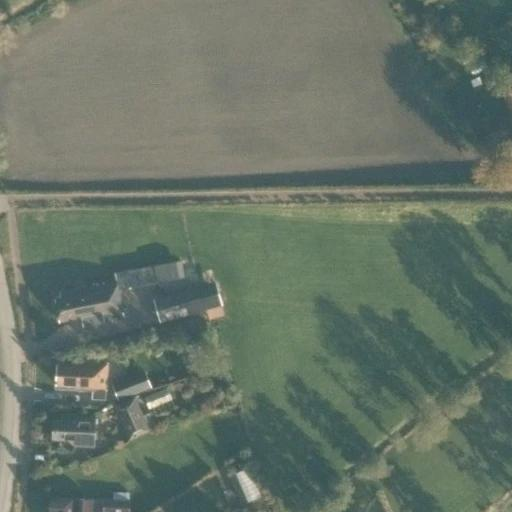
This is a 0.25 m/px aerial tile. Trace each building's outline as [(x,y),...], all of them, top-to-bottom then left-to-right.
[(439,9),(434,2),(419,10),(424,18),(439,9)] [(104,321),(124,317),(119,288),(177,279),(174,263),(116,271),(117,278),(94,283),(94,285),(60,292),(61,297),(56,299),(59,321),(81,317),(83,326),(104,322),(104,321)] [(153,298),(160,322),(222,305),(216,281),(153,298)] [(76,389),(106,391),(107,364),(72,362),(72,366),(57,366),(56,384),(76,385),(76,389)] [(113,384),(119,400),(145,390),(139,374),(113,384)] [(177,398),(173,388),(168,390),(167,388),(145,397),(149,409),(153,407),(155,412),(174,404),(172,400),(177,398)] [(144,415),(135,395),(113,405),(128,440),(157,428),(150,412),(144,415)] [(60,444),(93,446),(94,416),(62,414),(61,421),(54,420),(53,439),(61,439),(60,444)] [(198,435),(142,457),(151,480),(207,458),(198,435)] [(248,470),(231,478),(243,504),(260,497),(248,470)] [(128,511),(129,492),(113,491),(113,499),(104,498),(103,511),(128,511)] [(91,511),(91,510),(92,500),(74,499),(74,498),(51,497),(50,511),(91,511)]
